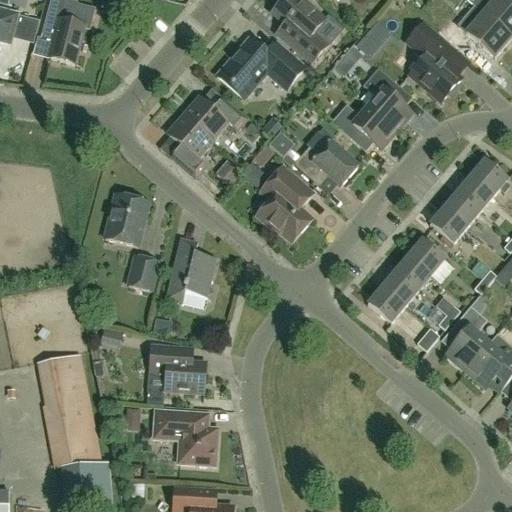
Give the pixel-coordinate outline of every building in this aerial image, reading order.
[(74,67),(84,28),(71,25),(77,4),(61,0),(50,0),(43,32),(55,36),(48,60),(74,67)] [(136,0),(119,0),(117,10),(133,14),(136,0)] [(324,23),(297,0),(285,0),(271,16),(284,27),(276,36),(293,50),(311,66),(326,48),(313,37),(324,23)] [(511,41),(511,40),(511,7),(510,6),(511,2),(511,0),(480,0),(473,8),(511,41)] [(473,8),(464,20),(446,40),(465,57),(476,45),(494,61),(511,41),(473,8)] [(0,43),(10,46),(18,16),(0,11),(0,43)] [(391,38),(377,26),(355,51),(369,63),(391,38)] [(457,79),(468,67),(422,27),(406,45),(424,60),(409,77),(441,105),(461,82),(457,79)] [(266,59),(248,43),(218,78),(244,101),(266,76),(285,92),(304,71),(277,47),(266,59)] [(27,66),(28,52),(7,52),(7,65),(27,66)] [(396,134),(411,116),(389,97),(397,88),(378,71),(362,89),(376,100),(367,110),(396,134)] [(217,117),(198,100),(182,119),(212,145),(228,127),(236,135),(247,122),(228,105),(217,117)] [(346,108),(331,125),(350,142),(358,133),(380,153),(396,134),(367,110),(359,119),(346,108)] [(186,153),(175,165),(195,182),(205,170),(197,163),(212,145),(182,119),(167,137),(186,153)] [(308,149),(293,167),(313,185),(322,174),(340,189),(358,169),(329,145),(318,158),(308,149)] [(493,200),(506,184),(483,164),(469,180),(493,200)] [(270,203),(256,219),(270,232),(272,230),(291,246),(311,223),(299,212),(312,197),(282,171),(261,195),(270,203)] [(479,215),(493,200),(469,180),(456,195),(479,215)] [(336,189),(330,199),(343,208),(350,197),(336,189)] [(466,230),(479,215),(456,195),(443,211),(466,230)] [(104,241),(137,249),(148,206),(115,197),(104,241)] [(443,211),(430,227),(453,246),(466,230),(443,211)] [(181,242),(166,302),(182,306),(185,295),(207,301),(217,262),(194,256),(197,246),(181,242)] [(510,257),(511,254),(511,242),(503,252),(510,257)] [(430,279),(444,263),(421,243),(407,259),(430,279)] [(128,288),(151,294),(158,265),(135,259),(128,288)] [(417,295),(430,279),(407,259),(394,275),(417,295)] [(481,283),(488,289),(496,280),(489,274),(481,283)] [(394,275),(381,290),(404,310),(409,304),(415,310),(423,300),(417,295),(394,275)] [(488,289),(481,283),(473,293),(480,298),(488,289)] [(390,326),(404,310),(381,290),(367,306),(390,326)] [(435,310),(446,319),(453,325),(460,315),(454,310),(443,301),(435,310)] [(445,357),(465,374),(488,347),(475,336),(486,323),(470,309),(452,331),(461,338),(449,352),(445,357)] [(444,334),(453,325),(446,319),(438,329),(444,334)] [(416,348),(426,356),(439,340),(430,332),(416,348)] [(511,379),(511,350),(496,337),(488,347),(465,374),(484,391),(487,388),(497,397),(511,379)] [(164,393),(204,396),(206,366),(192,365),(193,350),(151,347),(149,363),(148,378),(165,378),(164,393)] [(54,473),(60,472),(63,511),(102,511),(111,511),(108,466),(100,466),(79,358),(37,366),(46,409),(42,410),(54,473)] [(217,432),(209,431),(210,417),(191,415),(155,413),(153,441),(179,442),(177,466),(215,469),(217,432)] [(215,507),(217,493),(174,490),(172,511),(232,511),(233,508),(215,507)] [(0,511),(8,511),(9,494),(0,493),(0,511)]
